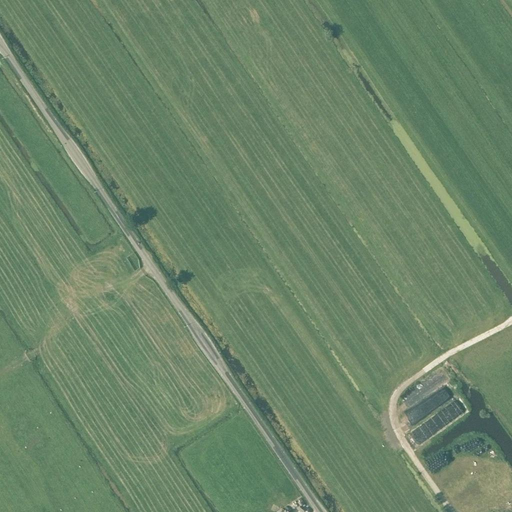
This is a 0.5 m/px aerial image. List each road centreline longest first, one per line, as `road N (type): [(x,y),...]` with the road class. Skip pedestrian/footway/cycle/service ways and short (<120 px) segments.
road 1 (tertiary): [(318,511),(0,45)]
road 2 (track): [(448,511),(396,430),(393,392),(511,321)]
